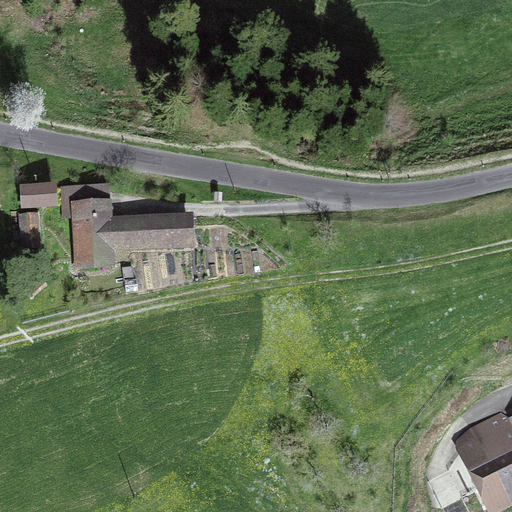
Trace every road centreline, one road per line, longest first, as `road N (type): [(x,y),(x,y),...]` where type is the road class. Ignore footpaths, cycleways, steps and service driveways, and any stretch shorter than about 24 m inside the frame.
road 1 (track): [(511,246),(206,292),(0,341)]
road 2 (unclassified): [(511,177),(368,194),(0,134)]
